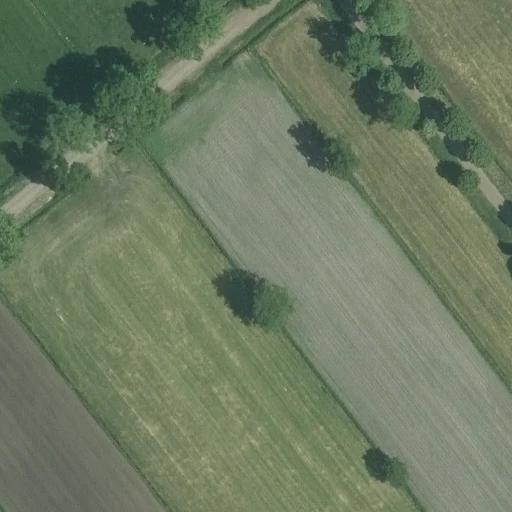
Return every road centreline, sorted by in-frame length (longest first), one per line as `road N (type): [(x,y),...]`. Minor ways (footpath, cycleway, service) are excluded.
road 1 (track): [(0,215),(264,0)]
road 2 (unclassified): [(511,220),(342,0)]
